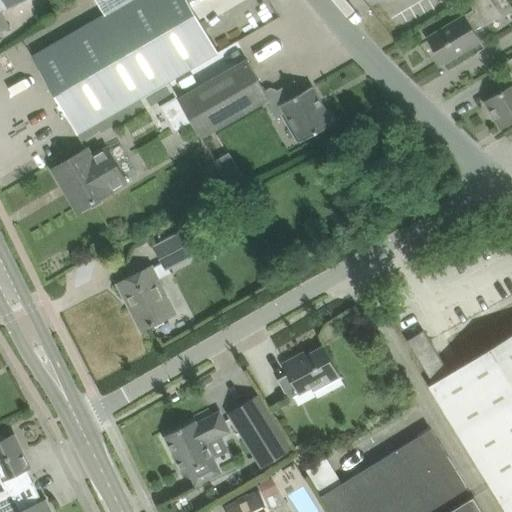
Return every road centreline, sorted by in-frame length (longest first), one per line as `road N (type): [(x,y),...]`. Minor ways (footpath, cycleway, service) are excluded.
road 1 (unclassified): [(77,421),(497,176)]
road 2 (unclassified): [(497,176),(362,49),(324,0)]
road 3 (tertiary): [(77,421),(1,264)]
